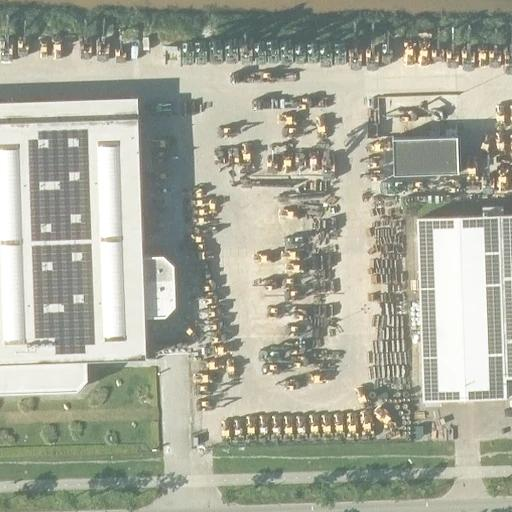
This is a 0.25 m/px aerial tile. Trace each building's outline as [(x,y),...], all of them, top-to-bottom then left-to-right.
[(406,57),(405,46),(381,47),(382,58),(406,57)] [(253,54),(254,70),(299,67),(299,51),(253,54)] [(0,392),(77,390),(88,379),(87,359),(146,357),(145,315),(165,314),(175,304),(173,262),(163,253),(143,253),(138,116),(0,120),(0,392)] [(379,160),(451,157),(450,137),(378,141),(379,160)] [(511,214),(418,218),(424,398),(503,396),(505,396),(511,395),(511,214)] [(392,253),(391,216),(299,218),(300,255),(392,253)] [(187,333),(189,373),(230,372),(230,353),(217,353),(216,332),(187,333)]
